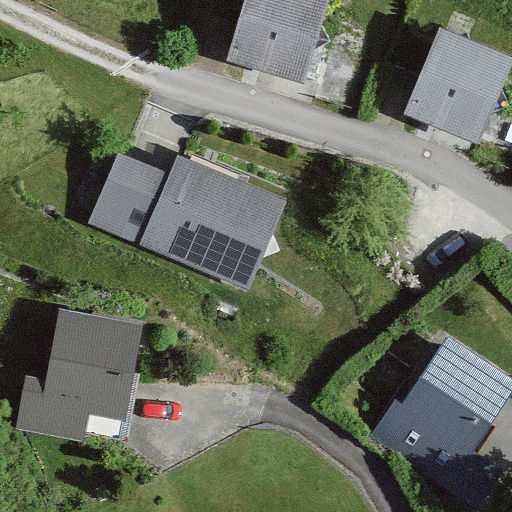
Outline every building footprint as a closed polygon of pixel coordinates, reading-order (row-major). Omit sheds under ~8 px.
[(347,0),(263,0),(247,63),(264,68),(325,84),(347,0)] [(511,114),(511,49),(458,28),(424,116),(440,122),(500,145),(511,114)] [(299,200),(180,154),(174,171),(125,153),(114,183),(97,228),(145,246),(264,292),(299,200)] [(143,323),(50,305),(26,422),(119,441),(143,323)] [(511,374),(454,333),(392,420),(478,482),(511,433),(511,374)]
